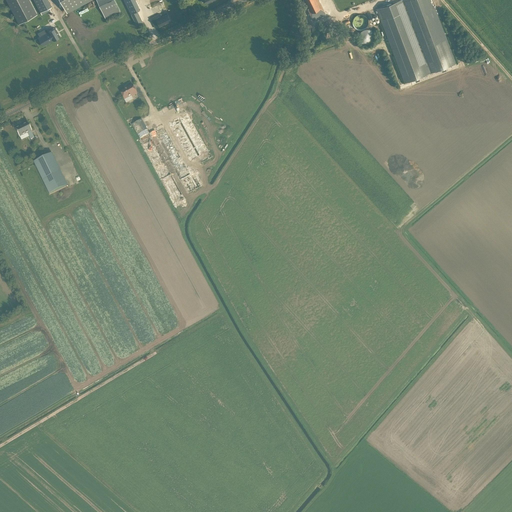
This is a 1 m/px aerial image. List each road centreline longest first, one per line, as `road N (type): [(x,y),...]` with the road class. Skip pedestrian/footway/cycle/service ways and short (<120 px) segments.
road 1 (tertiary): [(0,118),(241,0)]
road 2 (track): [(153,349),(0,446)]
